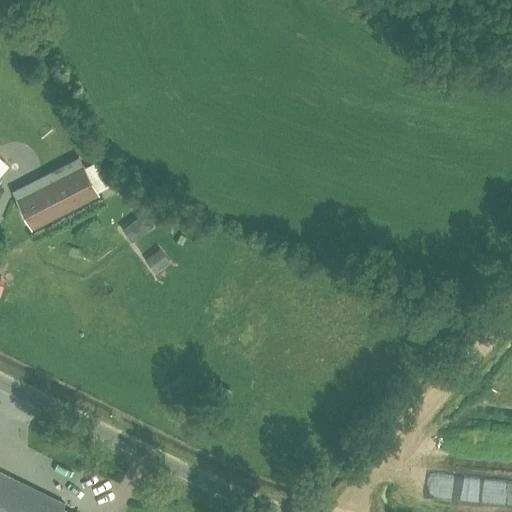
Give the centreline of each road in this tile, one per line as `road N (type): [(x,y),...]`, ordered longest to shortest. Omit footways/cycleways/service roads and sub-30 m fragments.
road 1 (unclassified): [(280,511),(0,382)]
road 2 (track): [(329,511),(511,306)]
